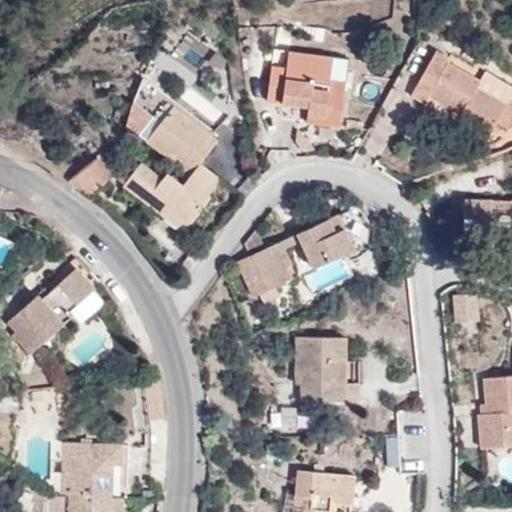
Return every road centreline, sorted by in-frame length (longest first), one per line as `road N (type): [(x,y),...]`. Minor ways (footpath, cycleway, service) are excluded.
road 1 (residential): [(439,511),(419,230),(379,190),(323,172),(261,192),(170,304)]
road 2 (residential): [(170,304),(103,227),(0,158)]
road 3 (residential): [(183,511),(189,392),(170,304)]
